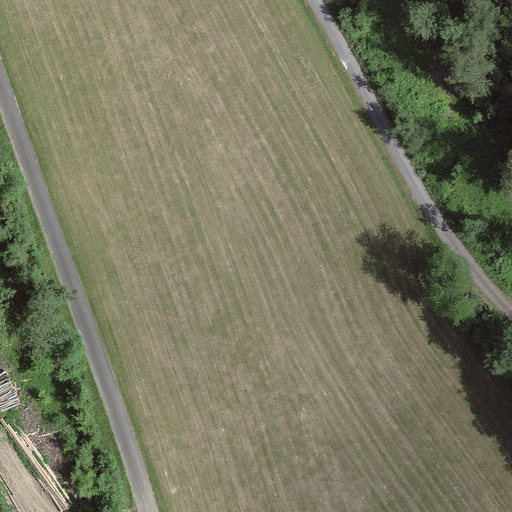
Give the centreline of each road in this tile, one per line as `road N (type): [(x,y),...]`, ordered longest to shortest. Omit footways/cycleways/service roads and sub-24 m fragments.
road 1 (tertiary): [(149,511),(0,84)]
road 2 (tertiary): [(315,0),(468,267),(511,311)]
